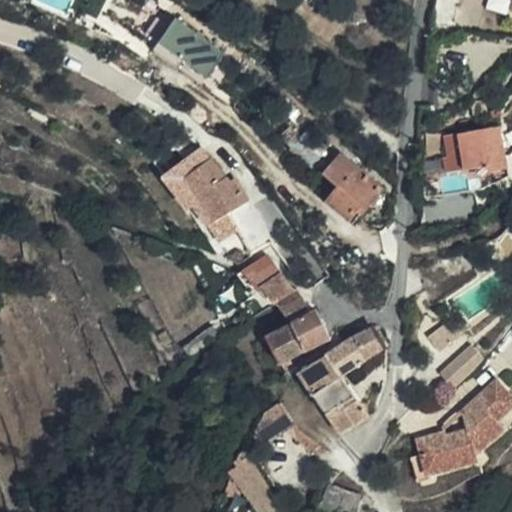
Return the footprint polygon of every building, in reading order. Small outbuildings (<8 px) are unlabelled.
[(316,33),(324,19),(303,5),(294,17),(316,33)] [(175,15),(155,46),(207,79),(227,47),(175,15)] [(327,170),(315,160),(252,101),(244,108),(320,179),(327,170)] [(511,168),(511,163),(504,124),(446,135),(451,158),(464,156),(467,172),(491,167),(492,172),(511,168)] [(324,150),(315,160),(327,170),(333,161),(324,150)] [(184,208),(232,177),(219,155),(169,186),(184,208)] [(368,216),(387,194),(345,158),(329,177),(345,192),(332,207),(353,224),(363,212),(368,216)] [(247,208),(232,185),(214,197),(227,220),(247,208)] [(291,289),(281,275),(259,287),(273,317),(282,331),(290,328),(310,318),(296,287),(291,289)] [(471,313),(452,328),(461,338),(479,322),(471,313)] [(316,315),(310,318),(290,328),(303,353),(329,342),(316,315)] [(372,325),(355,334),(369,358),(387,349),(372,325)] [(282,331),(268,338),(280,364),(303,353),(290,328),(282,331)] [(461,338),(452,328),(432,344),(441,355),(461,338)] [(355,334),(331,350),(347,374),(369,358),(355,334)] [(177,368),(186,378),(217,351),(209,340),(177,368)] [(331,350),(304,370),(318,395),(347,374),(331,350)] [(442,374),(454,391),(487,365),(478,354),(471,358),(467,354),(442,374)] [(371,411),(347,374),(318,395),(343,433),(371,411)] [(416,451),(420,466),(426,485),(474,474),(472,466),(499,441),(492,431),(511,414),(493,391),(455,425),(463,442),(442,447),(441,444),(416,451)] [(256,419),(267,437),(295,421),(285,403),(256,419)] [(253,453),(234,463),(258,511),(275,511),(280,510),(253,453)] [(426,485),(420,466),(407,471),(414,495),(427,492),(426,485)] [(348,511),(356,498),(327,485),(314,511),(348,511)]
